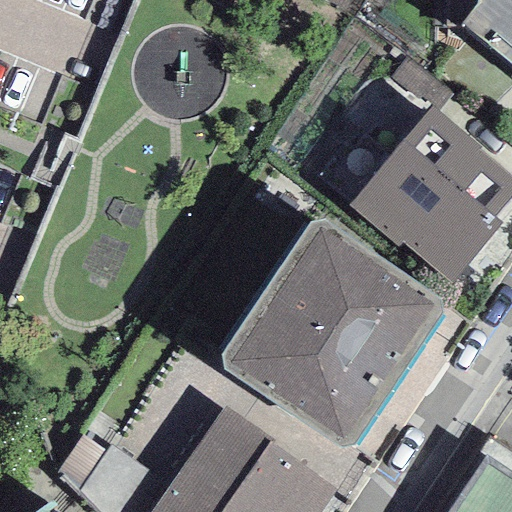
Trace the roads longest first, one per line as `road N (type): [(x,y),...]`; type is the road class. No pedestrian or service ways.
road 1 (unknown): [(380,511),(277,430),(212,396),(186,395),(163,406),(113,483)]
road 2 (residential): [(382,511),(511,313)]
